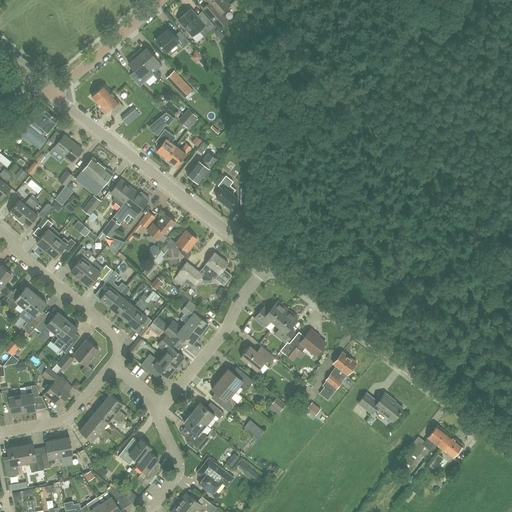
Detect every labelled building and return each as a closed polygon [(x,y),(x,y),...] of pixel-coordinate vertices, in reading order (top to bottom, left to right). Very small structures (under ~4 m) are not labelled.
[(220,27),(228,20),(221,12),(230,4),(226,0),(205,0),(208,3),(203,8),(220,27)] [(192,35),(198,30),(203,36),(215,26),(202,11),(197,16),(191,9),(178,20),(192,35)] [(179,51),(190,42),(180,31),(175,35),(169,28),(156,40),(166,52),(174,44),(179,51)] [(158,60),(147,47),(144,50),(142,48),(136,53),(153,73),(157,78),(161,75),(157,70),(161,66),(157,61),(158,60)] [(139,84),(149,76),(153,73),(136,53),(131,57),(133,60),(129,63),(135,70),(131,74),(139,84)] [(174,72),(167,79),(185,97),(192,90),(174,72)] [(143,82),(146,89),(157,84),(154,77),(143,82)] [(98,90),(91,96),(105,112),(108,110),(113,115),(123,107),(104,84),(98,90)] [(38,105),(25,121),(20,117),(12,126),(26,137),(25,139),(30,143),(32,142),(39,148),(47,138),(44,136),(57,119),(38,105)] [(121,117),(128,125),(140,114),(133,106),(121,117)] [(178,120),(187,128),(197,117),(188,109),(178,120)] [(160,118),(151,126),(159,132),(166,122),(160,118)] [(176,146),(171,142),(175,137),(165,130),(156,141),(161,144),(157,150),(161,153),(160,155),(164,158),(167,158),(176,146)] [(8,142),(0,134),(0,144),(3,148),(8,142)] [(54,147),(73,161),(82,149),(64,134),(54,147)] [(203,141),(197,149),(202,154),(209,145),(203,141)] [(181,149),(176,146),(167,158),(177,166),(186,153),(191,146),(186,143),(181,149)] [(208,152),(201,161),(198,160),(187,174),(198,183),(217,159),(208,152)] [(76,178),(96,194),(113,173),(93,157),(76,178)] [(0,181),(9,171),(4,168),(0,173),(0,181)] [(67,170),(59,180),(66,186),(74,175),(67,170)] [(12,175),(9,171),(0,181),(0,198),(1,200),(11,187),(6,182),(12,175)] [(238,197),(233,193),(236,189),(230,185),(233,181),(226,175),(218,185),(222,188),(216,197),(230,207),(238,197)] [(121,207),(135,190),(121,179),(111,192),(116,196),(113,200),(121,207)] [(140,194),(135,190),(121,207),(115,215),(122,220),(128,212),(135,217),(150,199),(141,192),(140,194)] [(90,215),(101,200),(94,195),(82,209),(90,215)] [(18,219),(34,199),(30,196),(25,203),(19,199),(9,211),(18,219)] [(38,214),(32,210),(38,203),(34,199),(18,219),(27,227),(38,215),(42,219),(53,206),(48,202),(38,214)] [(148,210),(139,222),(147,228),(156,217),(148,210)] [(164,232),(166,234),(176,222),(165,213),(156,224),(153,222),(147,230),(158,238),(161,234),(164,232)] [(93,231),(105,222),(100,215),(88,224),(93,231)] [(110,237),(119,224),(112,218),(102,231),(110,237)] [(60,233),(51,226),(53,223),(48,219),(36,234),(40,237),(36,242),(46,250),(57,236),(60,233)] [(184,248),(181,252),(188,257),(191,253),(188,251),(198,238),(186,229),(176,242),(184,248)] [(71,238),(68,241),(64,237),(62,240),(57,236),(46,250),(55,258),(63,247),(68,251),(76,242),(71,238)] [(108,246),(100,247),(102,257),(109,256),(108,246)] [(87,260),(89,257),(93,252),(88,248),(87,250),(82,247),(74,256),(79,260),(71,270),(80,278),(92,264),(91,264),(87,260)] [(153,261),(158,265),(164,258),(163,257),(165,254),(161,251),(153,261)] [(215,251),(203,268),(215,278),(228,261),(215,251)] [(102,279),(111,268),(106,264),(104,267),(95,260),(91,264),(92,264),(80,278),(89,285),(98,275),(102,279)] [(182,284),(195,268),(187,262),(174,278),(182,284)] [(0,288),(12,274),(1,265),(0,266),(0,288)] [(202,274),(195,268),(182,284),(182,285),(185,281),(192,287),(202,274)] [(150,279),(162,290),(169,283),(157,272),(150,279)] [(109,306),(126,285),(122,282),(119,286),(113,282),(110,285),(109,287),(100,298),(109,306)] [(26,308),(37,294),(27,285),(21,292),(15,288),(4,301),(14,309),(19,303),(26,308)] [(129,301),(123,296),(130,288),(126,285),(109,306),(118,313),(129,301)] [(224,298),(231,292),(228,288),(221,293),(224,298)] [(149,303),(148,303),(156,293),(153,291),(145,301),(145,300),(128,321),(137,329),(143,321),(147,325),(151,319),(142,312),(149,303)] [(47,302),(37,294),(26,308),(31,313),(26,319),(35,327),(49,310),(48,310),(46,313),(41,309),(47,302)] [(128,321),(145,300),(141,297),(134,305),(129,301),(118,313),(128,321)] [(190,317),(186,321),(200,333),(209,323),(201,317),(205,312),(190,300),(181,310),(190,317)] [(271,329),(288,308),(278,300),(269,310),(264,306),(255,317),(271,329)] [(298,317),(288,308),(271,329),(276,323),(281,327),(275,334),(285,342),(295,331),(290,327),(298,317)] [(57,334),(68,320),(58,311),(55,315),(49,310),(35,327),(41,332),(44,328),(49,332),(51,329),(57,334)] [(78,328),(68,320),(57,334),(60,336),(54,343),(66,352),(67,353),(67,352),(80,336),(75,332),(78,328)] [(200,333),(186,321),(181,328),(173,321),(165,330),(168,333),(183,346),(187,341),(191,345),(200,333)] [(31,339),(35,335),(25,325),(21,328),(31,339)] [(299,331),(290,342),(288,341),(280,349),(288,356),(296,346),(303,351),(306,346),(316,354),(326,342),(316,334),(317,333),(311,328),(305,335),(299,331)] [(179,351),(183,346),(168,333),(159,343),(167,349),(162,355),(176,366),(184,356),(179,351)] [(99,349),(87,339),(74,354),(86,365),(99,349)] [(136,350),(140,354),(149,345),(145,340),(136,350)] [(139,345),(135,342),(127,351),(131,354),(139,345)] [(241,356),(258,370),(264,363),(268,367),(276,357),(261,345),(257,351),(250,345),(241,356)] [(319,392),(328,399),(357,362),(343,351),(334,363),(337,365),(326,379),(323,384),(324,386),(319,392)] [(75,359),(67,352),(67,353),(66,352),(57,363),(65,370),(75,359)] [(176,366),(162,355),(158,360),(150,353),(142,364),(157,376),(162,371),(167,376),(176,366)] [(67,382),(52,369),(53,369),(44,361),(43,362),(48,366),(42,374),(53,383),(45,392),(60,404),(69,392),(63,387),(67,382)] [(228,368),(220,378),(235,390),(240,385),(246,390),(254,380),(238,367),(233,372),(228,368)] [(243,397),(235,390),(220,378),(212,388),(217,392),(212,397),(229,411),(237,401),(238,402),(243,397)] [(36,384),(31,385),(26,386),(27,393),(21,394),(24,412),(36,410),(33,397),(39,395),(38,388),(36,384)] [(24,412),(21,394),(9,396),(7,385),(1,386),(4,402),(10,401),(12,414),(24,412)] [(371,413),(376,408),(393,421),(403,407),(392,399),(393,398),(385,392),(378,401),(366,392),(358,403),(371,413)] [(111,393),(103,402),(124,419),(126,422),(130,418),(127,415),(119,409),(123,403),(111,393)] [(321,408),(312,401),(307,408),(316,415),(321,408)] [(124,419),(103,402),(95,411),(108,422),(112,416),(120,423),(124,419)] [(200,402),(192,412),(207,423),(212,417),(215,420),(217,420),(219,418),(220,418),(224,412),(212,402),(207,407),(200,402)] [(103,427),(108,422),(95,411),(88,421),(108,438),(112,434),(103,427)] [(201,431),(203,428),(207,423),(192,412),(184,422),(191,428),(184,435),(194,443),(193,444),(200,449),(202,446),(210,437),(201,431)] [(108,438),(88,421),(80,430),(92,441),(97,435),(105,441),(108,438)] [(434,442),(440,447),(441,448),(451,435),(437,424),(425,440),(419,435),(410,447),(411,448),(399,463),(411,472),(434,442)] [(463,444),(451,435),(441,448),(453,457),(463,444)] [(70,436),(58,439),(61,456),(73,454),(70,436)] [(139,461),(151,447),(141,439),(139,442),(133,437),(119,456),(130,464),(135,458),(139,461)] [(61,456),(58,439),(46,441),(48,450),(40,452),(43,469),(44,469),(44,468),(51,467),(51,463),(55,462),(54,457),(61,456)] [(43,469),(40,452),(35,453),(33,443),(21,445),(24,462),(30,461),(32,471),(43,469)] [(24,462),(21,445),(8,448),(9,456),(3,457),(7,476),(19,474),(18,464),(24,462)] [(151,447),(139,461),(136,464),(144,470),(140,475),(138,478),(138,482),(145,487),(148,482),(151,484),(158,475),(156,474),(162,466),(157,461),(159,458),(149,450),(151,447)] [(91,461),(84,449),(78,452),(85,465),(91,461)] [(434,460),(441,466),(445,461),(438,456),(434,460)] [(235,478),(222,468),(209,457),(198,472),(204,477),(199,483),(213,494),(222,482),(228,486),(235,478)] [(420,482),(427,473),(423,470),(416,479),(420,482)] [(112,496),(101,503),(107,511),(121,511),(122,511),(115,500),(123,495),(113,487),(108,490),(112,496)] [(121,503),(129,510),(140,498),(132,490),(121,503)] [(210,511),(212,511),(217,507),(202,495),(197,501),(187,492),(178,502),(191,511),(195,511),(198,509),(201,511),(203,511),(206,509),(210,511)] [(107,511),(101,503),(97,497),(81,508),(82,511),(107,511)] [(35,511),(33,499),(25,501),(26,511),(35,511)] [(191,511),(178,502),(170,511),(191,511)] [(82,511),(81,508),(79,503),(74,504),(75,508),(66,510),(66,511),(65,511),(82,511)]
